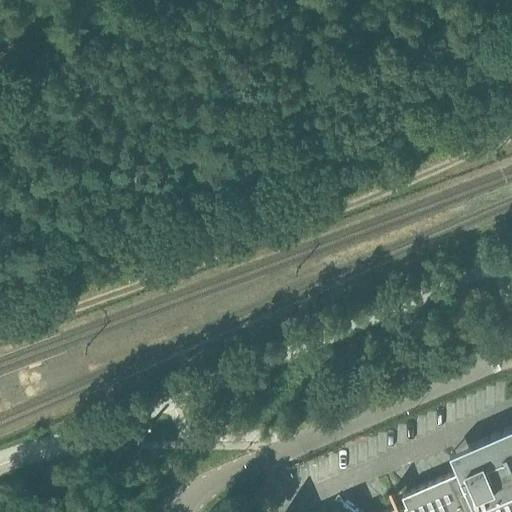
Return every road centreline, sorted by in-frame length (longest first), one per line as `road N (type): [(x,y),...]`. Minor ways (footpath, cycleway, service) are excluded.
road 1 (track): [(511,146),(0,330)]
road 2 (unclassified): [(183,511),(204,485),(511,354)]
